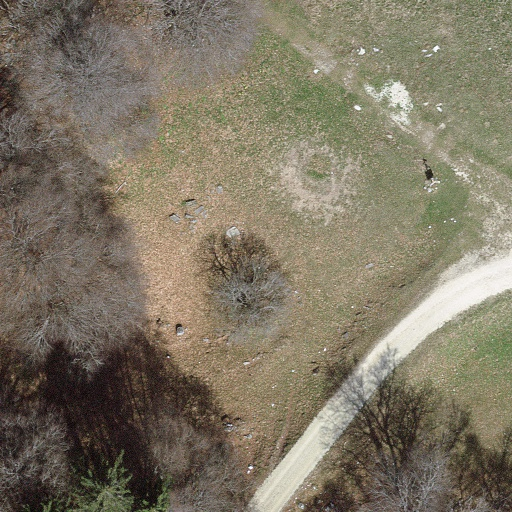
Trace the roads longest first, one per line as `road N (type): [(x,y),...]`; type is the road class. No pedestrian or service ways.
road 1 (track): [(511,224),(236,0)]
road 2 (track): [(269,511),(436,317),(511,285)]
